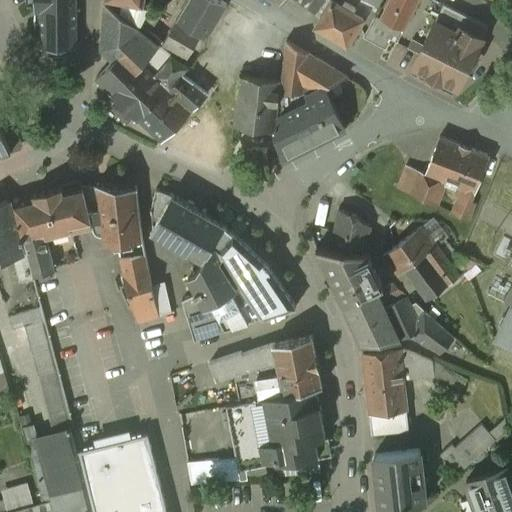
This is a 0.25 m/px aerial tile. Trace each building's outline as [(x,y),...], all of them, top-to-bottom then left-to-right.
[(41,11),(41,48),(77,47),(76,0),(34,0),(35,12),(41,11)] [(220,0),(188,0),(178,18),(177,19),(202,33),(207,36),(227,4),(220,0)] [(294,0),(316,15),(326,0),(294,0)] [(331,0),(316,25),(348,44),(364,17),(353,10),(359,0),(331,0)] [(389,0),(381,18),(404,29),(418,0),(389,0)] [(143,4),(125,1),(122,9),(139,23),(150,5),(143,4)] [(159,44),(106,2),(102,48),(114,60),(126,48),(143,64),(159,44)] [(202,33),(177,19),(178,18),(176,17),(160,41),(188,57),(202,33)] [(452,28),(436,20),(413,65),(429,73),(428,75),(442,81),(443,80),(458,87),(483,37),(455,23),(452,28)] [(266,27),(241,75),(259,77),(261,65),(277,33),(266,27)] [(309,53),(288,39),(282,80),(280,89),(293,90),(304,91),(309,53)] [(399,41),(392,62),(404,66),(411,45),(399,41)] [(159,44),(143,64),(154,75),(172,54),(159,44)] [(143,64),(126,48),(114,60),(96,78),(139,119),(169,88),(154,75),(143,64)] [(172,54),(154,75),(169,88),(170,89),(182,74),(188,66),(172,54)] [(348,76),(333,66),(320,88),(320,89),(326,86),(327,86),(348,76)] [(169,88),(139,119),(162,140),(206,95),(205,92),(182,74),(170,89),(169,88)] [(259,77),(241,75),(234,125),(275,130),(280,89),(282,80),(259,77)] [(288,112),(278,117),(283,124),(275,130),(283,158),(346,126),(327,86),(326,86),(320,89),(320,88),(308,95),(311,100),(299,106),(288,112)] [(293,90),(280,89),(288,112),(299,106),(293,90)] [(0,155),(20,148),(0,94),(0,155)] [(490,155),(440,135),(425,172),(425,173),(447,182),(457,186),(461,187),(475,192),(490,155)] [(418,169),(406,165),(398,186),(409,191),(418,169)] [(447,182),(425,173),(425,172),(418,169),(409,191),(438,204),(447,182)] [(82,182),(15,198),(26,242),(48,237),(93,226),(82,182)] [(136,186),(106,184),(97,183),(103,218),(107,242),(119,241),(142,238),(136,186)] [(225,224),(172,193),(156,187),(152,207),(154,225),(153,227),(154,231),(204,259),(205,260),(225,224)] [(475,192),(461,187),(458,195),(452,210),(470,218),(477,201),(472,199),(475,192)] [(10,199),(0,201),(0,260),(14,256),(25,254),(10,199)] [(360,215),(339,207),(331,248),(366,251),(371,224),(360,215)] [(269,263),(225,224),(205,260),(204,259),(198,269),(188,276),(196,292),(182,299),(194,338),(297,304),(269,263)] [(423,225),(384,254),(399,274),(405,269),(437,244),(430,234),(423,225)] [(448,235),(441,226),(430,234),(437,244),(438,243),(448,235)] [(26,242),(25,242),(33,271),(55,266),(48,237),(26,242)] [(437,244),(405,269),(428,298),(461,273),(448,256),(438,243),(437,244)] [(331,248),(317,247),(344,302),(345,303),(384,285),(369,251),(366,251),(331,248)] [(477,261),(456,250),(448,256),(461,273),(477,261)] [(25,254),(14,256),(20,277),(25,275),(25,277),(33,275),(27,253),(25,254)] [(115,258),(133,324),(153,318),(152,314),(165,310),(155,278),(145,281),(139,255),(115,258)] [(511,279),(505,276),(499,289),(511,295),(511,279)] [(384,285),(345,303),(344,304),(362,342),(400,338),(410,333),(417,318),(404,290),(394,280),(384,285)] [(455,336),(425,309),(417,318),(410,333),(441,351),(455,336)] [(511,309),(498,337),(511,343),(511,309)] [(44,319),(15,328),(21,347),(49,339),(44,319)] [(312,335),(274,342),(243,353),(242,350),(210,360),(217,379),(277,359),(280,372),(237,380),(241,400),(264,396),(316,386),(323,384),(319,367),(320,367),(317,352),(316,352),(312,335)] [(400,348),(364,351),(371,413),(407,408),(403,368),(400,348)] [(417,354),(400,348),(403,368),(419,366),(417,354)] [(316,386),(264,396),(273,440),(261,442),(265,461),(277,459),(277,463),(319,454),(315,439),(326,436),(323,419),(324,419),(320,402),(319,402),(316,386)] [(241,400),(227,403),(237,457),(239,466),(241,466),(265,461),(261,442),(273,440),(264,396),(241,400)] [(407,408),(371,413),(373,433),(410,429),(407,408)] [(482,423),(456,447),(453,443),(441,454),(457,473),(496,439),(482,423)] [(43,501),(7,511),(95,511),(79,449),(72,425),(37,435),(36,429),(24,432),(43,501)] [(161,511),(141,433),(79,449),(95,511),(161,511)] [(421,448),(375,453),(381,505),(426,500),(421,448)] [(237,457),(188,461),(193,482),(243,478),(241,466),(239,466),(237,457)] [(511,511),(511,479),(507,466),(466,480),(477,511),(511,511)]
